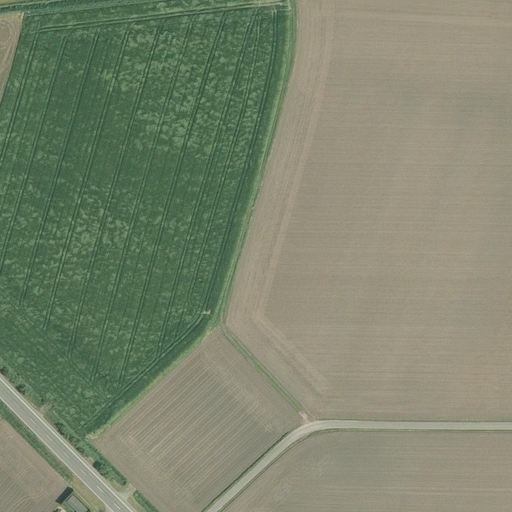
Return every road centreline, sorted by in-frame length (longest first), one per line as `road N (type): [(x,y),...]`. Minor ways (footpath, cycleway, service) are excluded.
road 1 (unclassified): [(211,511),(306,430),(511,428)]
road 2 (secondary): [(122,511),(0,387)]
